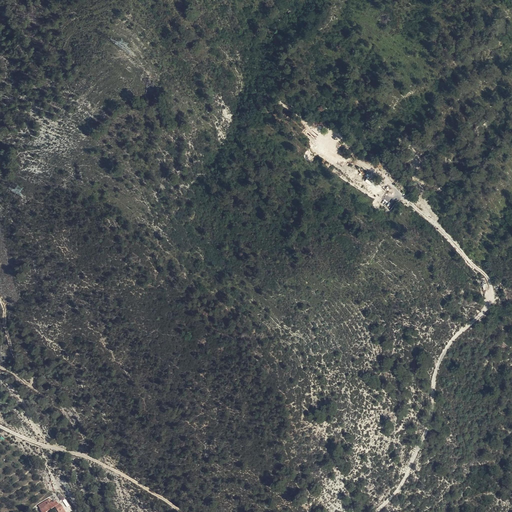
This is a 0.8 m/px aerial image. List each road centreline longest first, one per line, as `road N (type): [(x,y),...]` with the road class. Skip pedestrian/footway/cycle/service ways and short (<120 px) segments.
road 1 (track): [(376,511),(407,478),(433,416),(442,356),(493,295),(483,271),(430,218),(375,179)]
road 2 (track): [(0,426),(93,459),(181,511)]
road 3 (track): [(0,365),(36,378),(14,348),(0,295)]
